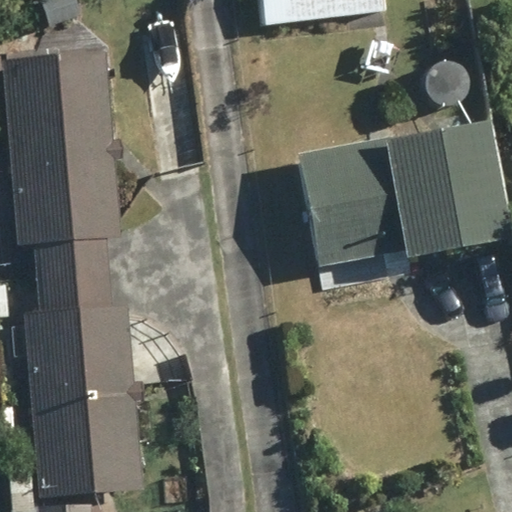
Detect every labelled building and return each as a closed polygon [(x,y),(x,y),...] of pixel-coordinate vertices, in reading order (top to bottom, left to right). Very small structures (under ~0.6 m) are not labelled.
[(377,0),(255,0),(258,30),(379,17),(377,0)] [(108,165),(117,165),(115,144),(106,144),(99,60),(0,67),(0,125),(10,253),(26,252),(29,287),(101,282),(98,243),(114,241),(108,165)] [(379,150),(292,167),(313,276),(333,272),(336,291),(385,281),(381,263),(394,260),(397,275),(501,255),(478,138),(381,157),(379,150)] [(127,409),(139,408),(137,386),(125,387),(119,313),(104,314),(101,282),(29,287),(32,320),(18,321),(32,504),(134,496),(127,409)] [(0,287),(0,320),(17,319),(14,286),(0,287)]
